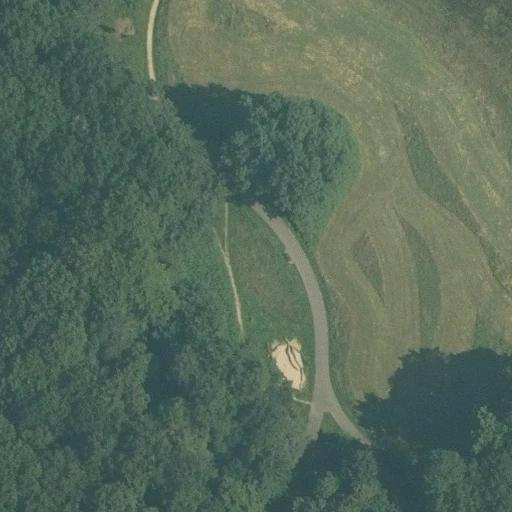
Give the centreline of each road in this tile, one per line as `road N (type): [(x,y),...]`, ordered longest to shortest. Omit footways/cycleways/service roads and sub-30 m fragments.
road 1 (track): [(399,511),(385,473),(321,385),(316,304),(290,243),(44,0)]
road 2 (track): [(321,385),(291,511)]
